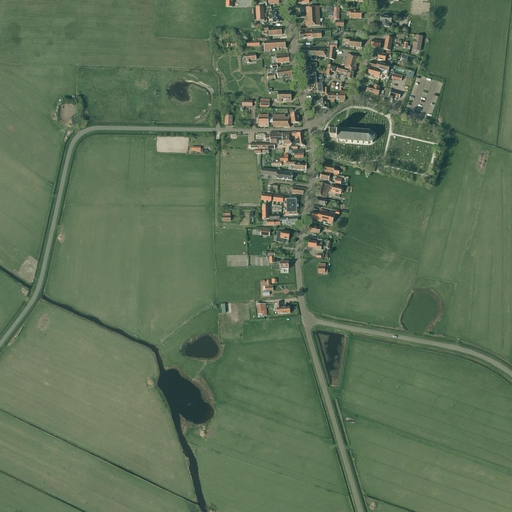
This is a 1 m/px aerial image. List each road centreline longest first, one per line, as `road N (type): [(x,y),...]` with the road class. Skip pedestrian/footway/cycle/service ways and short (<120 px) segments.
road 1 (unclassified): [(0,344),(37,289),(80,133),(309,128)]
road 2 (unclassified): [(511,373),(469,349),(305,323)]
road 3 (unclassified): [(305,323),(297,249),(313,171),(309,128)]
road 4 (unclassified): [(360,511),(305,323)]
road 5 (residential): [(309,124),(351,97),(370,0)]
road 6 (unclassified): [(309,124),(286,0)]
